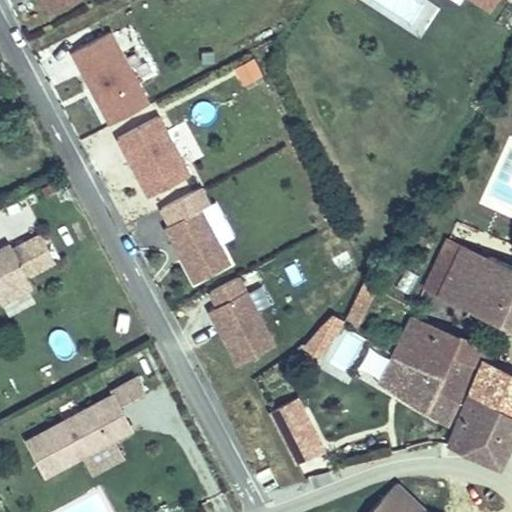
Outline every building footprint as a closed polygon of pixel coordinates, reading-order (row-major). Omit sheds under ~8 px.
[(44,0),(51,12),(73,0),(44,0)] [(466,0),(492,15),(501,0),(451,0),(460,5),(463,0),(466,0)] [(148,104),(110,31),(73,50),(111,123),(148,104)] [(128,58),(141,80),(158,69),(145,48),(128,58)] [(234,69),(245,88),(265,76),(254,57),(234,69)] [(189,174),(158,116),(118,137),(149,195),(189,174)] [(230,264),(200,207),(166,225),(196,282),(230,264)] [(511,259),(464,234),(437,284),(511,323),(511,259)] [(0,317),(0,307),(24,294),(23,293),(52,278),(38,252),(9,267),(7,264),(0,268),(0,318),(0,317)] [(210,310),(239,363),(274,345),(238,277),(210,292),(217,306),(210,310)] [(360,328),(371,297),(355,292),(345,323),(360,328)] [(3,324),(32,309),(24,294),(0,307),(0,317),(0,318),(3,324)] [(415,309),(393,346),(438,370),(448,353),(455,341),(458,332),(415,309)] [(60,329),(47,340),(64,360),(77,349),(60,329)] [(329,366),(347,373),(362,339),(343,331),(329,366)] [(366,373),(452,423),(467,395),(480,372),(448,353),(438,370),(393,346),(382,340),(366,373)] [(455,341),(448,353),(480,372),(487,358),(455,341)] [(511,370),(487,358),(480,372),(467,395),(511,420),(511,370)] [(356,366),(341,383),(353,391),(366,373),(356,366)] [(85,455),(113,440),(100,416),(120,405),(145,392),(137,376),(111,390),(113,394),(26,441),(45,477),(85,455)] [(452,423),(441,442),(497,470),(511,440),(511,420),(467,395),(452,423)] [(295,466),(326,452),(301,396),(269,410),(295,466)] [(133,429),(120,405),(100,416),(113,440),(133,429)] [(342,455),(342,436),(325,436),(325,455),(342,455)] [(113,440),(85,455),(95,472),(123,457),(113,440)] [(421,511),(414,501),(395,481),(363,511),(421,511)]
